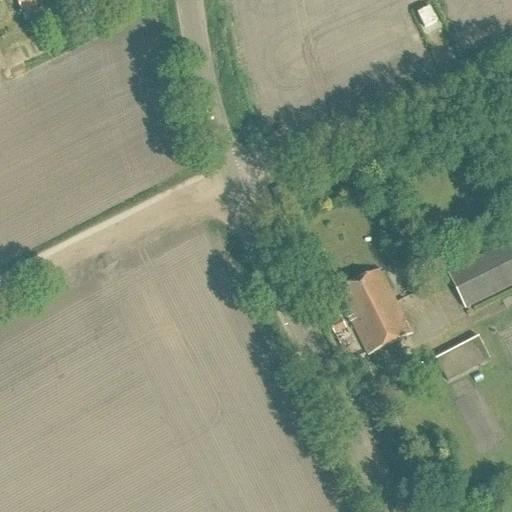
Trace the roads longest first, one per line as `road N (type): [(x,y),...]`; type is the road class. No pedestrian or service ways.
road 1 (tertiary): [(392,511),(231,177)]
road 2 (unclassified): [(231,177),(511,59)]
road 3 (track): [(231,177),(0,294)]
road 4 (tertiary): [(231,177),(191,0)]
